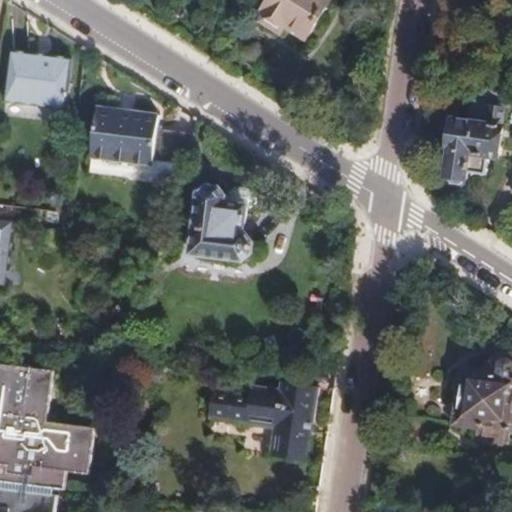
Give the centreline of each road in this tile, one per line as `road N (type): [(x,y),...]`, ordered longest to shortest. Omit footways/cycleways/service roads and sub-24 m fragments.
road 1 (tertiary): [(386,202),(62,0)]
road 2 (tertiary): [(343,511),(386,202)]
road 3 (tertiary): [(386,202),(416,0)]
road 4 (tertiary): [(511,280),(386,202)]
